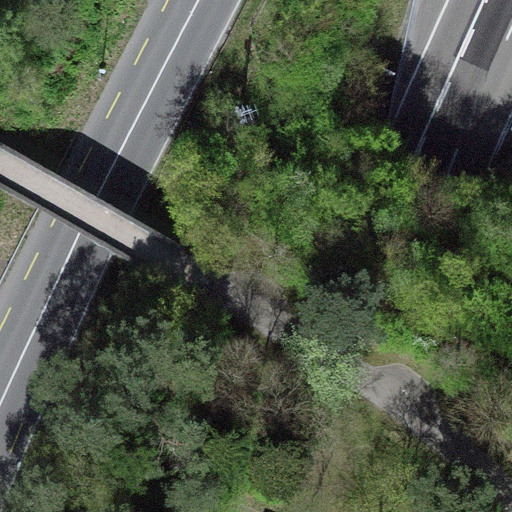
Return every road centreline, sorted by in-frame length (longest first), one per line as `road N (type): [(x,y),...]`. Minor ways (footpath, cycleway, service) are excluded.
road 1 (motorway): [(511,26),(282,511)]
road 2 (primary): [(0,403),(198,0)]
road 3 (motorway): [(414,511),(511,292)]
